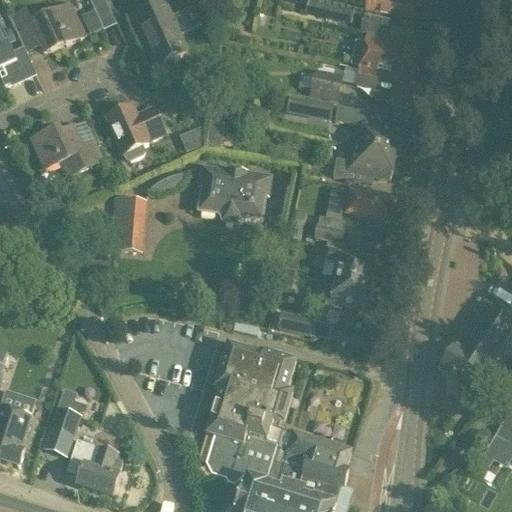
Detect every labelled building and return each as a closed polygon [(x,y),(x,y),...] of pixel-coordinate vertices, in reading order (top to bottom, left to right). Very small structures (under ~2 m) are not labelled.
[(88,0),(93,9),(105,3),(103,0),(88,0)] [(427,6),(396,0),(371,0),(369,14),(423,24),(427,6)] [(171,17),(164,1),(131,16),(148,51),(151,50),(159,68),(188,55),(180,37),(183,36),(174,16),(171,17)] [(351,26),(353,13),(336,9),(309,2),(305,15),(335,23),(351,26)] [(83,37),(69,8),(30,26),(25,15),(10,22),(25,55),(41,48),(45,57),(65,48),(64,46),(83,37)] [(359,66),(424,81),(430,47),(387,38),(390,21),(363,16),(360,34),(366,35),(359,66)] [(15,61),(0,28),(0,80),(4,89),(10,87),(11,90),(36,78),(26,56),(15,61)] [(10,32),(3,35),(8,46),(15,43),(10,32)] [(236,88),(238,62),(218,61),(216,86),(236,88)] [(417,114),(424,81),(359,66),(356,80),(374,84),(370,100),(394,104),(393,109),(417,114)] [(338,105),(343,79),(315,73),(309,99),(338,105)] [(308,102),(305,120),(331,125),(334,107),(308,102)] [(395,157),(403,159),(408,133),(366,124),(368,115),(338,109),(335,123),(356,128),(352,148),(395,157)] [(136,119),(131,110),(106,121),(124,157),(126,163),(131,165),(144,159),(146,154),(143,148),(166,137),(154,111),(136,119)] [(211,119),(208,134),(223,136),(226,121),(211,119)] [(62,135),(59,130),(31,143),(44,171),(59,165),(66,180),(102,164),(92,143),(82,148),(74,130),(62,135)] [(201,130),(186,136),(193,152),(200,149),(201,130)] [(390,182),(395,157),(352,148),(349,164),(336,161),(333,179),(346,182),(348,174),(390,182)] [(269,201),(272,180),(201,170),(198,191),(202,191),(198,214),(219,217),(223,225),(236,227),(241,220),(262,223),(265,200),(269,201)] [(390,223),(394,203),(351,194),(347,215),(390,223)] [(140,256),(145,205),(117,202),(112,253),(140,256)] [(306,213),(296,211),(294,221),(304,223),(306,213)] [(104,248),(106,225),(95,224),(93,247),(104,248)] [(333,279),(371,286),(375,262),(338,255),(342,234),(318,229),(316,240),(329,243),(325,262),(336,264),(333,279)] [(366,310),(371,286),(333,279),(330,294),(319,292),(317,301),(366,310)] [(510,361),(511,358),(511,318),(495,307),(464,354),(455,348),(438,374),(453,384),(447,393),(457,400),(463,391),(479,401),(496,376),(495,375),(506,358),(510,361)] [(308,339),(312,323),(281,316),(278,332),(308,339)] [(315,339),(335,338),(334,324),(314,326),(315,339)] [(264,356),(227,346),(213,393),(217,394),(205,438),(215,441),(207,468),(211,478),(226,482),(228,487),(235,488),(246,479),(251,480),(250,483),(248,483),(244,495),(243,495),(238,511),(237,511),(335,511),(337,509),(341,493),(344,493),(350,473),(347,472),(353,453),(347,451),(278,431),(280,424),(285,426),(294,395),(289,393),(297,363),(264,354),(264,356)] [(20,452),(31,419),(0,408),(0,463),(19,470),(24,453),(20,452)] [(79,421),(56,414),(44,452),(67,459),(79,421)] [(511,417),(508,415),(494,439),(504,444),(511,449),(511,417)] [(488,471),(493,463),(504,444),(494,439),(479,465),(488,471)] [(112,501),(120,478),(118,477),(122,464),(116,462),(118,456),(77,443),(66,475),(79,479),(76,489),(112,501)] [(237,511),(238,511),(228,509),(227,511),(349,511),(351,507),(354,497),(344,493),(341,493),(337,509),(335,511),(237,511)]
